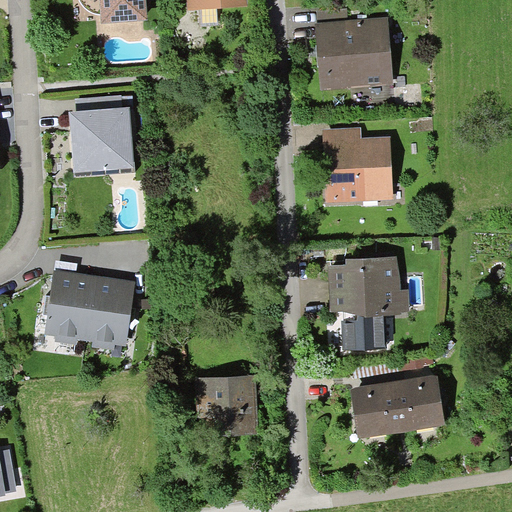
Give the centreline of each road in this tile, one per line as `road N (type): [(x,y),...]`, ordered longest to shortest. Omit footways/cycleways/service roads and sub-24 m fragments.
road 1 (residential): [(272,0),(299,503)]
road 2 (residential): [(20,0),(29,221),(16,255),(0,267)]
